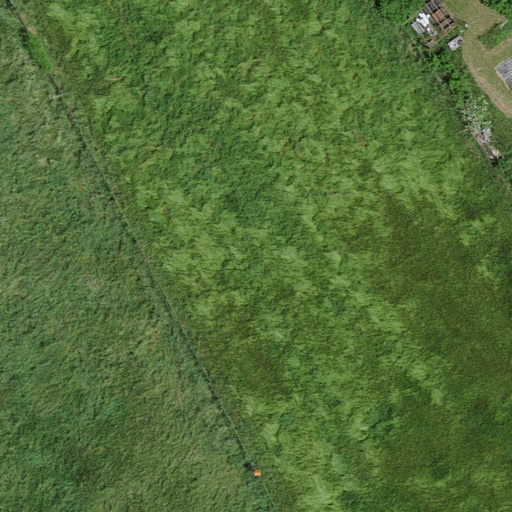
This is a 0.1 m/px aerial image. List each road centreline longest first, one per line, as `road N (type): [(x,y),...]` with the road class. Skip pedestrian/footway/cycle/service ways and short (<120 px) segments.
road 1 (motorway): [(0,20),(373,511)]
road 2 (motorway): [(511,420),(240,0)]
